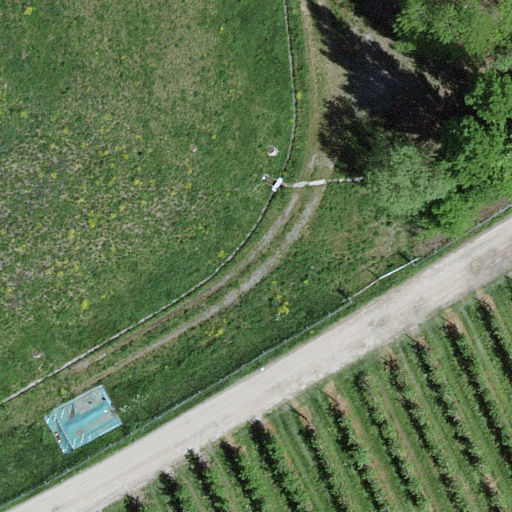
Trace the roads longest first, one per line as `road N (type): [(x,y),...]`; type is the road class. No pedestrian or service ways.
road 1 (unclassified): [(65,511),(511,254)]
road 2 (track): [(313,0),(327,167),(385,329)]
